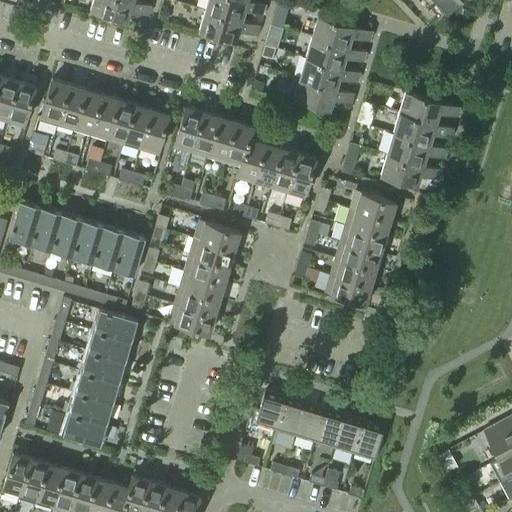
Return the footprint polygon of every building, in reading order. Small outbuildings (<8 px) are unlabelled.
[(92,0),(89,9),(127,20),(130,8),(148,13),(151,3),(140,0),(92,0)] [(206,0),(205,7),(242,18),(242,17),(245,6),(262,11),(265,1),(259,0),(206,0)] [(425,0),(438,14),(452,0),(425,0)] [(242,18),(205,7),(198,28),(235,39),(239,27),(255,32),(258,22),(242,17),(242,18)] [(348,45),(348,44),(352,33),(369,38),(372,29),(317,12),(310,34),(348,45)] [(348,45),(310,34),(305,54),(342,65),(342,64),(345,54),(363,59),(366,49),(348,44),(348,45)] [(342,65),(305,54),(298,75),(336,87),(336,85),(339,75),(357,80),(360,69),(342,64),(342,65)] [(1,73),(0,77),(0,116),(5,118),(17,78),(1,73)] [(57,121),(69,80),(52,75),(40,116),(57,121)] [(336,87),(298,75),(292,96),(330,107),(333,94),(351,99),(353,90),(336,85),(336,87)] [(17,78),(5,118),(23,124),(35,83),(17,78)] [(69,80),(57,121),(73,126),(85,85),(69,80)] [(85,85),(73,126),(90,131),(102,91),(85,85)] [(435,120),(436,119),(439,108),(456,113),(459,104),(405,88),(398,109),(435,120)] [(102,91),(90,131),(106,136),(118,95),(102,91)] [(118,95),(106,136),(123,141),(134,100),(118,95)] [(134,100),(123,141),(139,146),(151,105),(134,100)] [(190,148),(202,109),(185,104),(173,143),(190,148)] [(151,105),(139,146),(156,152),(169,111),(151,105)] [(202,109),(190,148),(207,153),(219,113),(202,109)] [(435,120),(398,109),(392,130),(429,141),(430,140),(433,129),(450,134),(453,124),(436,119),(435,120)] [(219,113),(207,153),(224,158),(235,118),(219,113)] [(224,158),(239,163),(240,163),(248,135),(249,135),(253,123),(235,118),(224,158)] [(423,162),(423,160),(427,149),(444,155),(447,145),(430,140),(429,141),(392,130),(386,151),(423,162)] [(253,180),(265,140),(249,135),(248,135),(240,163),(239,163),(235,175),(253,180)] [(42,154),(45,143),(33,140),(30,151),(42,154)] [(265,140),(253,180),(269,185),(281,144),(265,140)] [(340,168),(350,171),(358,144),(349,141),(340,168)] [(0,142),(0,154),(7,156),(10,146),(0,142)] [(281,144),(269,185),(286,190),(298,149),(281,144)] [(63,160),(66,150),(55,146),(52,157),(63,160)] [(298,149),(286,190),(303,195),(315,154),(298,149)] [(66,150),(63,160),(75,164),(78,153),(66,150)] [(423,162),(386,151),(380,171),(417,182),(421,171),(438,176),(441,166),(423,160),(423,162)] [(96,170),(99,160),(88,156),(84,167),(96,170)] [(99,160),(96,170),(108,174),(111,163),(99,160)] [(129,180),(132,169),(120,166),(117,177),(129,180)] [(132,169),(129,180),(141,184),(144,173),(132,169)] [(177,194),(180,184),(168,180),(165,191),(177,194)] [(180,184),(177,194),(188,198),(191,187),(180,184)] [(316,194),(327,197),(330,187),(319,184),(316,194)] [(349,204),(390,216),(395,199),(354,187),(349,204)] [(210,204),(213,194),(201,190),(198,201),(210,204)] [(213,194),(210,204),(221,208),(224,197),(213,194)] [(327,197),(316,194),(312,208),(323,211),(327,197)] [(29,241),(40,203),(19,197),(8,234),(29,241)] [(243,214),(246,203),(234,200),(231,211),(243,214)] [(50,247),(61,210),(40,203),(29,241),(50,247)] [(246,203),(243,214),(254,217),(257,207),(246,203)] [(390,216),(349,204),(344,220),(385,232),(390,216)] [(71,253),(82,216),(61,210),(50,247),(71,253)] [(276,224),(279,213),(267,210),(264,220),(276,224)] [(154,223),(165,226),(168,215),(158,212),(154,223)] [(279,213),(276,224),(287,227),(290,217),(279,213)] [(91,259),(102,222),(82,216),(71,253),(91,259)] [(193,234),(234,247),(239,229),(198,217),(193,234)] [(306,227),(317,231),(320,220),(309,217),(306,227)] [(385,232),(344,220),(340,237),(380,249),(385,232)] [(112,265),(123,228),(102,222),(91,259),(112,265)] [(165,226),(154,223),(151,235),(161,239),(165,226)] [(317,231),(306,227),(302,241),(313,244),(317,231)] [(123,228),(112,265),(134,271),(144,234),(123,228)] [(234,247),(193,234),(188,251),(229,263),(234,247)] [(380,249),(340,237),(335,254),(375,266),(380,249)] [(144,256),(155,259),(158,248),(148,245),(144,256)] [(296,260),(307,264),(310,253),(299,250),(296,260)] [(229,263),(188,251),(183,267),(224,280),(229,263)] [(330,270),(370,282),(375,266),(335,254),(330,270)] [(155,259),(144,256),(141,268),(151,271),(155,259)] [(0,270),(19,276),(22,267),(0,260),(0,270)] [(307,264),(296,260),(293,274),(303,277),(307,264)] [(22,267),(19,276),(40,282),(42,273),(22,267)] [(224,280),(183,267),(178,284),(219,296),(224,280)] [(370,282),(330,270),(325,288),(365,300),(370,282)] [(42,273),(40,282),(60,288),(63,279),(42,273)] [(134,289),(145,292),(148,281),(138,278),(134,289)] [(63,279),(60,288),(81,294),(84,285),(63,279)] [(219,296),(178,284),(173,300),(214,312),(219,296)] [(84,285),(81,294),(102,300),(104,291),(84,285)] [(145,292),(134,289),(131,301),(141,304),(145,292)] [(104,291),(102,300),(123,307),(126,298),(104,291)] [(55,315),(65,318),(71,297),(61,294),(55,315)] [(214,312),(173,300),(168,318),(209,330),(214,312)] [(93,327),(131,338),(137,316),(100,305),(93,327)] [(49,336),(58,338),(65,318),(55,315),(49,336)] [(87,347),(125,358),(131,338),(93,327),(87,347)] [(43,356),(52,359),(58,338),(49,336),(43,356)] [(81,368),(119,379),(125,358),(87,347),(81,368)] [(37,377),(46,380),(52,359),(43,356),(37,377)] [(0,359),(0,369),(16,374),(18,365),(0,359)] [(75,388),(112,400),(119,379),(81,368),(75,388)] [(31,397),(40,400),(46,380),(37,377),(31,397)] [(274,426),(285,393),(265,387),(255,420),(274,426)] [(69,409),(106,420),(112,400),(75,388),(69,409)] [(295,432),(305,400),(285,393),(274,426),(295,432)] [(40,400),(31,397),(24,420),(33,423),(40,400)] [(315,439),(325,406),(305,400),(295,432),(315,439)] [(334,445),(344,412),(325,406),(315,439),(334,445)] [(106,420),(69,409),(62,430),(100,441),(106,420)] [(498,455),(511,447),(511,411),(482,427),(498,455)] [(344,412),(334,445),(354,451),(365,418),(344,412)] [(365,418),(354,451),(374,457),(384,424),(365,418)] [(508,474),(511,471),(511,447),(498,455),(508,474)] [(18,495),(30,454),(13,449),(1,490),(18,495)] [(256,462),(259,455),(245,450),(243,458),(256,462)] [(35,500),(47,459),(30,454),(18,495),(35,500)] [(51,505),(63,464),(47,459),(35,500),(51,505)] [(283,470),(285,463),(273,459),(271,466),(283,470)] [(285,463),(283,470),(297,474),(299,467),(285,463)] [(68,510),(80,469),(63,464),(51,505),(68,510)] [(74,511),(84,511),(96,474),(80,469),(68,510),(74,511)] [(323,483),(325,475),(311,471),(309,478),(323,483)] [(138,511),(149,478),(131,473),(128,484),(130,484),(120,511),(138,511)] [(102,511),(113,479),(96,474),(84,511),(102,511)] [(325,475),(323,483),(335,486),(337,479),(325,475)] [(156,511),(166,483),(149,478),(138,511),(156,511)] [(113,479),(102,511),(120,511),(130,484),(128,484),(113,479)] [(166,483),(156,511),(174,511),(182,488),(166,483)] [(362,495),(364,488),(352,484),(350,491),(362,495)] [(182,488),(174,511),(193,511),(199,493),(182,488)] [(468,511),(480,511),(483,511),(478,502),(467,509),(468,511)]
